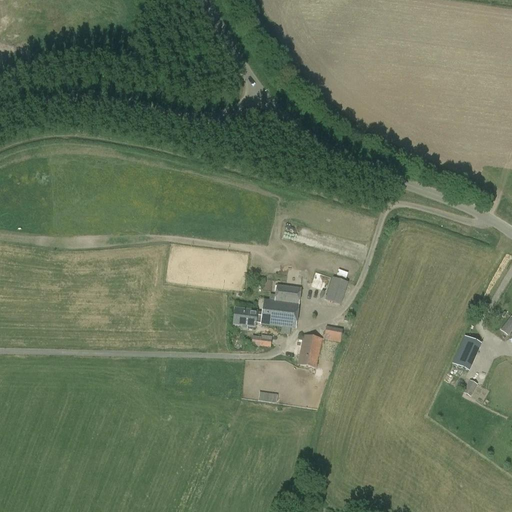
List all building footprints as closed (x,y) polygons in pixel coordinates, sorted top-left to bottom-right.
[(315,273),(312,285),(326,289),(330,277),(315,273)] [(332,278),(325,301),(341,306),(348,283),(332,278)] [(276,286),(274,301),(264,300),(260,325),(281,328),(280,335),(290,336),(290,330),(296,330),(301,289),(276,286)] [(254,328),(256,312),(236,309),(233,325),(254,328)] [(324,345),(339,348),(343,323),(338,323),(337,329),(326,327),(323,341),(325,341),(324,345)] [(250,347),(271,347),(271,336),(250,336),(250,347)] [(322,340),(303,336),(297,366),(322,371),(326,353),(320,352),(322,340)] [(482,345),(475,358),(487,365),(494,352),(482,345)] [(462,394),(480,404),(487,391),(470,381),(462,394)] [(258,402),(276,405),(278,395),(259,393),(258,402)]
